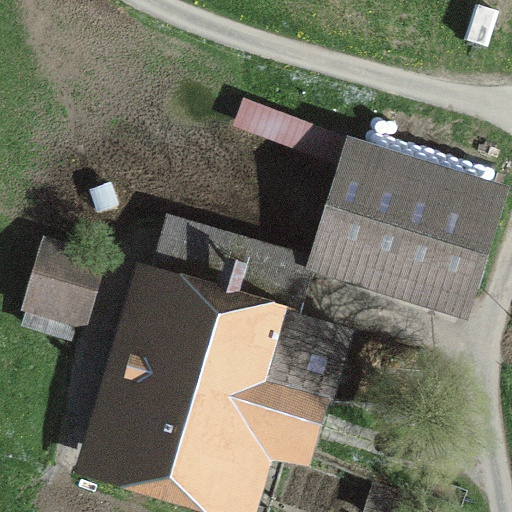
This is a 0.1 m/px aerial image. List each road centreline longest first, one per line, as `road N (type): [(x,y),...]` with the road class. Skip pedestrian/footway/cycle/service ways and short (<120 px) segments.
road 1 (track): [(149,0),(344,77),(511,118)]
road 2 (track): [(511,280),(487,368),(507,511)]
